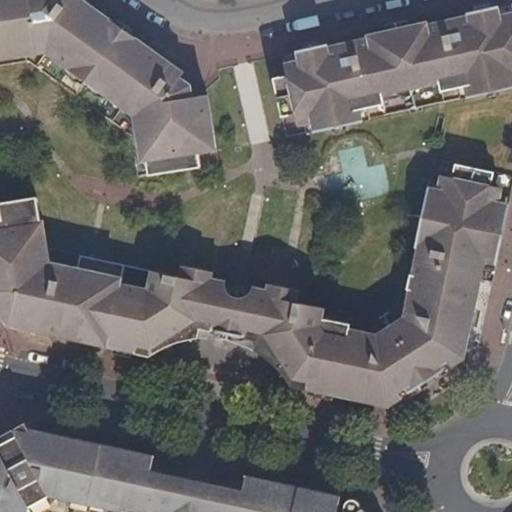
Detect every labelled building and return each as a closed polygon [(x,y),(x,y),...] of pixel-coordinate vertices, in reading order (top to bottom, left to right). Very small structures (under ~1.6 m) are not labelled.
[(0,0),(0,59),(48,52),(137,116),(144,161),(150,161),(152,175),(187,169),(184,154),(200,152),(218,149),(210,96),(195,98),(193,85),(182,78),(185,72),(86,0),(0,0)] [(299,51),(302,61),(287,64),(290,75),(276,79),(283,117),(298,114),(301,125),(315,122),(317,131),(364,121),(361,110),(386,104),(384,94),(441,82),(443,91),(468,86),(470,97),(511,88),(511,14),(502,16),(500,7),(471,13),(472,16),(430,26),(428,23),(370,36),(371,39),(328,49),(327,45),(299,51)] [(203,166),(200,152),(184,154),(187,169),(203,166)] [(275,363),(283,371),(294,386),(308,389),(376,403),(390,406),(466,357),(469,343),(483,280),(491,281),(507,204),(501,203),(504,189),(493,187),(497,172),(457,164),(455,179),(444,177),(441,191),(431,189),(418,247),(421,248),(415,275),(412,274),(409,289),(412,290),(410,300),(362,331),(347,328),(324,324),(325,318),(326,309),(298,303),(301,291),(271,284),(269,291),(255,288),(253,301),(247,335),(259,339),(257,350),(275,363)] [(0,311),(11,325),(153,356),(167,347),(185,340),(201,338),(203,327),(218,329),(225,295),(228,282),(214,279),(215,272),(185,266),(182,277),(82,256),(79,269),(45,261),(45,252),(50,252),(45,222),(43,223),(38,198),(15,202),(16,211),(3,212),(4,220),(0,220),(0,311)] [(231,331),(238,298),(225,295),(218,329),(231,331)] [(253,301),(238,298),(231,331),(247,335),(253,301)] [(324,324),(347,328),(348,323),(325,318),(324,324)] [(156,455),(29,428),(28,428),(0,443),(0,511),(28,511),(32,504),(48,494),(124,510),(123,511),(294,511),(300,486),(247,475),(242,499),(150,479),(156,455)] [(341,495),(300,486),(294,511),(366,511),(358,499),(352,497),(347,503),(344,511),(341,511),(337,511),(341,495)]
